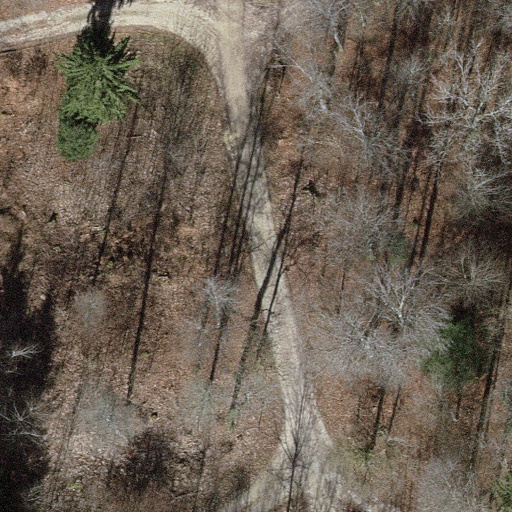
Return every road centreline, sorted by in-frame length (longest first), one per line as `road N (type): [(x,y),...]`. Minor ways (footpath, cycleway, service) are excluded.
road 1 (track): [(315,457),(251,159),(256,47)]
road 2 (track): [(145,0),(0,27)]
